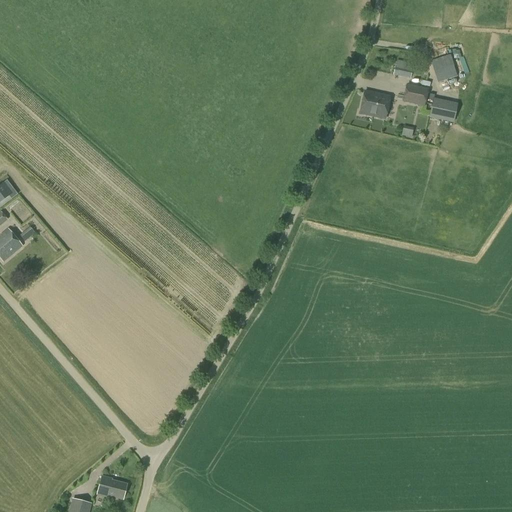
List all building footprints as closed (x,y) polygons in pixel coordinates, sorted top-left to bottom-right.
[(437,83),(457,77),(450,55),(430,62),(437,83)] [(405,68),(406,64),(400,63),(400,67),(395,66),(393,76),(410,79),(412,70),(405,68)] [(424,105),(428,90),(407,85),(404,101),(424,105)] [(385,119),(390,97),(365,91),(360,113),(385,119)] [(0,186),(0,202),(11,194),(3,184),(0,186)] [(0,257),(4,262),(22,247),(8,229),(0,235),(0,257)] [(123,499),(127,485),(112,481),(112,479),(101,477),(97,495),(108,497),(108,496),(123,499)] [(83,511),(86,502),(72,499),(68,511),(83,511)]
